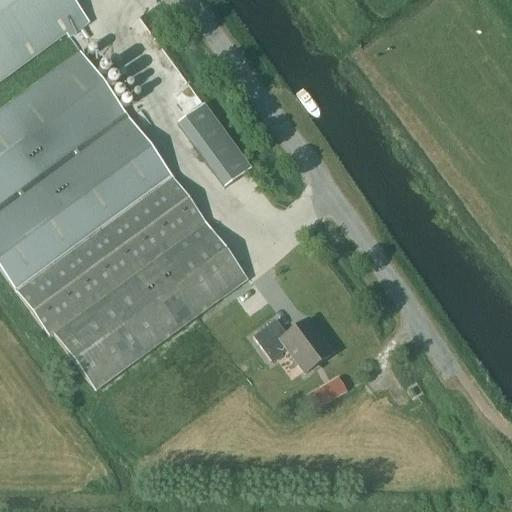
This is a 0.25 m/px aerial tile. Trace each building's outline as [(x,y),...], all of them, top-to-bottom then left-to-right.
[(0,0),(0,82),(66,34),(69,38),(88,24),(70,0),(0,0)] [(0,111),(0,272),(47,338),(51,335),(94,392),(247,282),(80,53),(0,111)] [(224,189),(249,169),(203,106),(177,125),(224,189)] [(331,356),(315,335),(316,333),(307,321),(286,337),(275,323),(253,339),(271,363),(286,352),(304,376),(331,356)] [(432,361),(439,357),(427,339),(420,344),(432,361)] [(336,380),(319,390),(328,405),(345,395),(336,380)]
